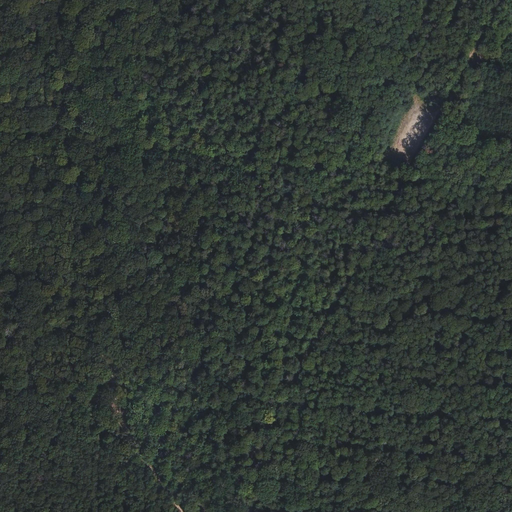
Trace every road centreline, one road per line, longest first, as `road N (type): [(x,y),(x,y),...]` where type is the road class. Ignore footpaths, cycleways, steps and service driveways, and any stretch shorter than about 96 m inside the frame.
road 1 (track): [(0,122),(511,191)]
road 2 (track): [(274,410),(418,179),(511,0)]
road 3 (track): [(274,410),(353,0)]
road 4 (unknown): [(115,397),(99,0)]
road 5 (track): [(274,410),(511,422)]
road 6 (track): [(115,397),(274,410)]
road 7 (unknown): [(115,397),(183,511)]
